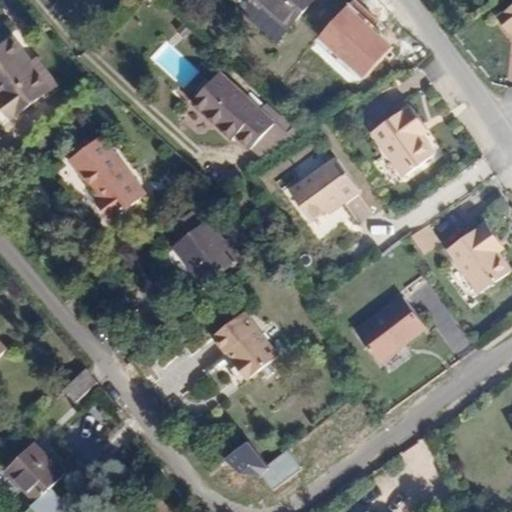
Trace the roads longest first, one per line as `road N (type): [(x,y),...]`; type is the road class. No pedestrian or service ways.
road 1 (residential): [(0,231),(234,506),(249,511)]
road 2 (residential): [(299,511),(511,377)]
road 3 (residential): [(511,135),(412,0)]
